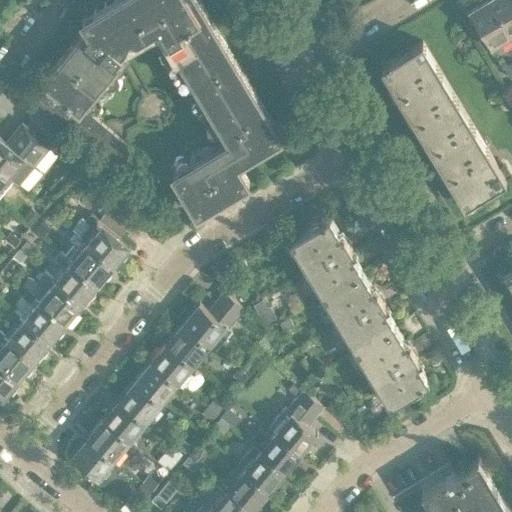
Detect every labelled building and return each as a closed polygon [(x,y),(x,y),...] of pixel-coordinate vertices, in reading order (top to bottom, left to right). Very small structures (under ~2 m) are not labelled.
[(41,95),(37,99),(54,113),(66,123),(116,165),(122,159),(127,153),(132,146),(123,139),(105,124),(81,104),(84,99),(118,59),(115,56),(122,47),(124,44),(126,40),(128,37),(129,33),(137,35),(157,23),(161,24),(229,137),(180,167),(173,171),(189,196),(197,211),(249,179),(237,161),(248,154),(249,155),(261,149),(260,147),(281,134),(200,0),(105,0),(103,2),(95,7),(84,13),(83,14),(84,17),(90,27),(86,32),(83,29),(44,76),(48,79),(51,82),(41,95)] [(492,0),(481,0),(469,8),(492,45),(511,32),(511,27),(507,19),(504,20),(492,0)] [(511,0),(492,0),(504,20),(507,19),(511,27),(511,0)] [(499,166),(422,40),(391,59),(390,57),(384,61),(385,62),(381,64),(465,202),(506,178),(504,175),(508,173),(502,164),(499,166)] [(53,113),(45,124),(57,134),(66,123),(53,113)] [(0,133),(0,167),(13,178),(18,182),(50,144),(22,121),(7,139),(0,133)] [(0,167),(0,193),(13,178),(0,167)] [(116,197),(108,208),(127,224),(136,214),(116,197)] [(127,224),(108,208),(99,217),(92,211),(86,219),(97,228),(87,239),(115,263),(131,244),(119,234),(127,224)] [(290,238),(323,292),(362,269),(351,249),(352,248),(344,234),(342,235),(329,214),(290,238)] [(50,227),(43,221),(36,229),(43,235),(50,227)] [(10,230),(5,236),(14,243),(19,238),(10,230)] [(115,263),(87,239),(76,230),(70,238),(74,241),(64,253),(99,282),(115,263)] [(14,243),(5,236),(0,242),(9,250),(14,243)] [(33,245),(26,240),(20,248),(26,253),(33,245)] [(21,261),(26,253),(20,248),(14,255),(21,261)] [(99,282),(64,253),(60,249),(54,257),(62,263),(52,275),(84,301),(99,282)] [(84,301),(52,275),(44,268),(38,276),(49,285),(39,297),(68,320),(84,301)] [(362,269),(323,292),(356,347),(395,323),(383,303),(385,302),(377,288),(375,289),(362,269)] [(68,320),(39,297),(29,288),(22,295),(29,301),(20,313),(52,339),(68,320)] [(199,300),(183,320),(209,342),(215,347),(232,328),(228,324),(244,305),(224,289),(209,307),(199,300)] [(261,297),(253,302),(258,310),(266,305),(261,297)] [(52,339),(20,313),(13,307),(6,314),(17,323),(8,335),(36,358),(52,339)] [(183,320),(167,339),(194,361),(209,342),(183,320)] [(395,323),(356,347),(389,402),(429,378),(416,358),(418,357),(409,342),(408,343),(395,323)] [(36,358),(8,335),(0,328),(0,340),(1,342),(0,343),(0,360),(20,378),(36,358)] [(167,339),(152,357),(178,379),(194,361),(167,339)] [(152,357),(135,376),(162,399),(178,379),(152,357)] [(20,378),(0,360),(0,394),(4,397),(20,378)] [(248,374),(239,366),(233,373),(243,380),(248,374)] [(135,376),(119,396),(146,418),(162,399),(135,376)] [(294,379),(288,386),(296,393),(302,386),(298,382),(294,379)] [(304,387),(296,396),(316,413),(324,404),(304,387)] [(119,396),(103,415),(130,437),(146,418),(119,396)] [(316,413),(296,396),(288,406),(286,404),(269,424),(275,429),(301,450),(317,430),(308,422),(316,413)] [(212,398),(207,404),(217,411),(222,405),(212,398)] [(217,411),(207,404),(202,410),(211,418),(217,411)] [(239,417),(228,407),(221,415),(231,423),(233,425),(239,417)] [(103,415),(88,434),(114,456),(130,437),(103,415)] [(231,423),(221,415),(216,422),(225,430),(231,423)] [(301,450),(275,429),(260,448),(285,469),(301,450)] [(88,434),(71,454),(75,457),(74,458),(82,465),(83,464),(98,476),(104,481),(120,461),(114,457),(114,456),(88,434)] [(181,436),(175,442),(184,450),(190,444),(181,436)] [(203,455),(194,447),(188,454),(198,462),(203,455)] [(285,469),(260,448),(243,467),(269,488),(285,469)] [(198,462),(188,454),(184,460),(193,468),(198,462)] [(511,511),(478,456),(421,490),(434,511),(511,511)] [(269,488),(243,467),(228,486),(253,508),(269,488)] [(148,474),(143,480),(152,488),(158,482),(148,474)] [(152,488),(143,480),(138,486),(147,494),(152,488)] [(171,493),(162,486),(157,492),(166,500),(171,493)] [(249,511),(253,508),(228,486),(211,506),(219,511),(249,511)] [(166,500),(157,492),(152,498),(161,506),(166,500)] [(219,511),(211,506),(205,500),(194,511),(219,511)]
